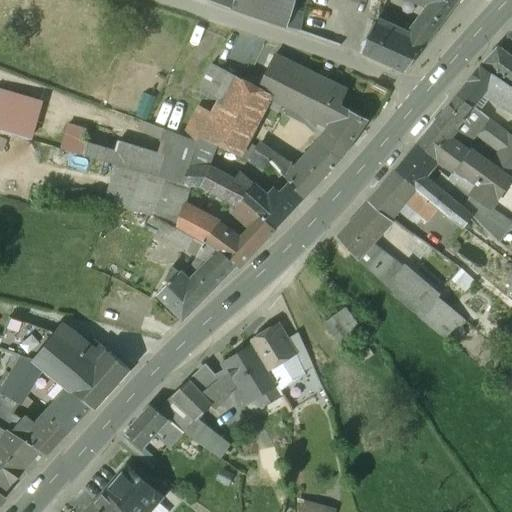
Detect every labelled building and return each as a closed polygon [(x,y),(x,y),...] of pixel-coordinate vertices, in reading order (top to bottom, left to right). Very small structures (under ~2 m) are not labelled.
[(234,0),(208,0),(208,2),(231,10),(234,0)] [(234,0),(231,10),(286,29),(292,11),(295,0),(234,0)] [(417,0),(431,5),(407,39),(424,46),(458,0),(417,0)] [(301,14),(292,11),(286,29),(297,33),(301,14)] [(407,39),(373,23),(360,54),(404,74),(424,46),(407,39)] [(511,61),(496,49),(482,63),(482,64),(511,84),(511,61)] [(325,82),(272,57),(257,90),(256,91),(269,98),(282,104),(318,122),(327,104),(312,96),(315,90),(320,92),(325,82)] [(235,78),(210,65),(198,89),(223,102),(235,78)] [(511,89),(479,67),(465,85),(466,85),(455,98),(470,109),(471,108),(481,94),(501,108),(511,112),(511,89)] [(215,118),(203,141),(214,146),(234,155),(248,163),(255,151),(245,144),(265,107),(269,98),(256,91),(257,90),(235,78),(223,102),(215,118)] [(346,93),(325,82),(320,92),(315,90),(312,96),(327,104),(318,122),(331,129),(329,132),(331,134),(320,150),(339,161),(366,121),(338,108),(346,93)] [(39,102),(0,90),(0,133),(28,141),(39,102)] [(282,104),(269,98),(265,107),(277,113),(282,104)] [(455,98),(433,125),(449,138),(464,120),(463,119),(470,109),(455,98)] [(169,109),(160,106),(152,125),(162,129),(169,109)] [(215,118),(196,108),(183,134),(197,139),(202,142),(203,141),(215,118)] [(488,122),(471,108),(470,109),(463,119),(464,120),(449,138),(453,141),(465,149),(475,136),(499,154),(509,139),(488,123),(488,122)] [(196,142),(154,128),(140,122),(138,129),(140,130),(139,133),(152,139),(164,142),(160,155),(116,142),(113,152),(83,143),(83,142),(82,141),(85,131),(66,125),(59,150),(114,166),(188,188),(197,188),(198,186),(235,206),(241,200),(240,200),(251,187),(237,175),(232,182),(208,169),(207,169),(214,146),(203,141),(202,142),(197,139),(196,142)] [(433,125),(416,145),(436,162),(453,174),(447,180),(455,186),(470,198),(488,211),(489,211),(509,181),(490,167),(465,149),(453,141),(449,138),(433,125)] [(511,140),(509,139),(499,154),(490,167),(509,181),(511,183),(511,140)] [(416,145),(393,173),(414,190),(428,203),(436,209),(450,221),(461,229),(470,216),(462,208),(459,212),(458,210),(456,206),(446,198),(423,178),(426,175),(425,174),(436,162),(416,145)] [(291,168),(279,159),(261,148),(258,154),(269,161),(269,162),(272,164),(280,173),(279,174),(281,177),(291,168)] [(306,156),(293,169),(291,168),(281,177),(291,188),(303,199),(339,161),(320,150),(310,160),(306,156)] [(258,154),(255,151),(248,163),(263,172),(269,162),(269,161),(258,154)] [(188,188),(114,166),(106,194),(105,193),(105,195),(103,204),(102,204),(102,206),(103,206),(103,205),(129,211),(149,217),(150,216),(151,213),(176,223),(181,208),(188,188)] [(393,173),(367,203),(368,204),(389,220),(397,210),(404,202),(414,190),(393,173)] [(455,186),(446,198),(456,206),(458,210),(459,212),(462,208),(470,198),(455,186)] [(282,198),(276,191),(267,201),(251,187),(240,200),(241,200),(274,230),(303,199),(291,188),(282,198)] [(428,203),(414,190),(404,202),(416,212),(419,214),(428,203)] [(488,211),(470,198),(462,208),(470,216),(478,224),(488,211)] [(252,226),(238,242),(231,237),(216,226),(205,244),(235,266),(238,269),(274,230),(241,200),(235,206),(246,221),(252,226)] [(416,212),(404,202),(397,210),(409,220),(416,212)] [(428,203),(419,214),(426,220),(436,209),(428,203)] [(368,204),(337,238),(336,238),(335,238),(356,262),(368,249),(392,223),(389,220),(368,204)] [(216,226),(181,208),(176,223),(177,224),(175,227),(201,244),(201,245),(204,245),(205,244),(216,226)] [(511,225),(489,211),(488,211),(478,224),(498,244),(511,225)] [(203,247),(150,216),(149,217),(142,230),(195,259),(203,247)] [(235,266),(205,244),(204,245),(203,247),(195,259),(188,269),(180,278),(177,275),(169,269),(163,282),(167,285),(156,296),(181,321),(181,320),(182,321),(235,266)] [(381,261),(368,249),(356,262),(384,288),(400,269),(386,258),(385,259),(381,261)] [(407,274),(401,269),(400,269),(384,288),(392,294),(391,296),(419,319),(430,306),(436,298),(407,274)] [(460,271),(451,281),(465,293),(474,282),(460,271)] [(113,285),(105,297),(121,307),(129,296),(113,285)] [(445,319),(430,306),(419,319),(434,332),(445,319)] [(363,334),(344,309),(323,325),(342,350),(363,334)] [(55,334),(11,319),(4,338),(0,348),(0,350),(16,356),(23,359),(33,362),(55,334)] [(275,327),(248,343),(251,348),(267,372),(293,356),(284,342),(275,327)] [(76,339),(66,331),(60,339),(55,334),(33,362),(42,369),(61,385),(68,391),(90,409),(92,411),(127,372),(106,353),(81,333),(76,339)] [(311,367),(296,335),(284,342),(293,356),(300,372),(301,372),(311,367)] [(365,338),(348,350),(354,359),(371,347),(365,338)] [(251,348),(223,365),(225,370),(234,384),(236,383),(245,399),(251,400),(257,397),(259,391),(273,382),(267,372),(251,348)] [(23,359),(16,356),(9,368),(16,373),(23,359)] [(293,356),(267,372),(273,382),(279,392),(304,377),(301,372),(300,372),(293,356)] [(33,362),(23,359),(16,373),(2,395),(20,406),(40,374),(39,374),(42,369),(33,362)] [(511,364),(506,360),(496,372),(504,379),(511,369),(511,364)] [(203,366),(186,383),(198,396),(216,381),(213,377),(203,366)] [(511,369),(504,379),(499,385),(511,396),(511,369)] [(225,370),(213,377),(216,381),(224,391),(234,384),(225,370)] [(198,396),(186,383),(185,384),(186,385),(173,397),(172,396),(171,397),(183,410),(196,421),(209,408),(198,396)] [(61,385),(49,398),(56,404),(68,391),(61,385)] [(56,404),(45,417),(66,435),(90,409),(68,391),(56,404)] [(20,406),(2,395),(1,395),(1,396),(0,397),(0,408),(13,416),(14,416),(20,406)] [(183,410),(171,397),(163,404),(180,421),(174,428),(182,434),(184,436),(201,448),(209,439),(212,435),(213,434),(200,424),(199,424),(196,421),(183,410)] [(180,421),(163,404),(155,413),(165,421),(174,428),(180,421)] [(45,417),(37,426),(27,418),(23,422),(14,416),(13,416),(0,408),(0,429),(4,432),(4,431),(7,433),(8,433),(40,453),(47,457),(66,435),(45,417)] [(155,413),(148,408),(129,430),(128,429),(123,435),(125,436),(138,447),(140,449),(151,437),(165,421),(155,413)] [(165,421),(151,437),(167,450),(182,434),(174,428),(165,421)] [(40,453),(8,433),(7,433),(0,441),(0,455),(23,472),(40,453)] [(138,447),(125,436),(118,444),(116,446),(130,456),(138,447)] [(226,451),(209,439),(201,448),(218,461),(226,451)] [(23,472),(0,455),(0,495),(2,496),(23,472)] [(147,511),(160,498),(125,468),(103,494),(123,511),(147,511)] [(123,511),(103,494),(87,511),(123,511)] [(329,511),(330,510),(295,502),(295,511),(329,511)]
